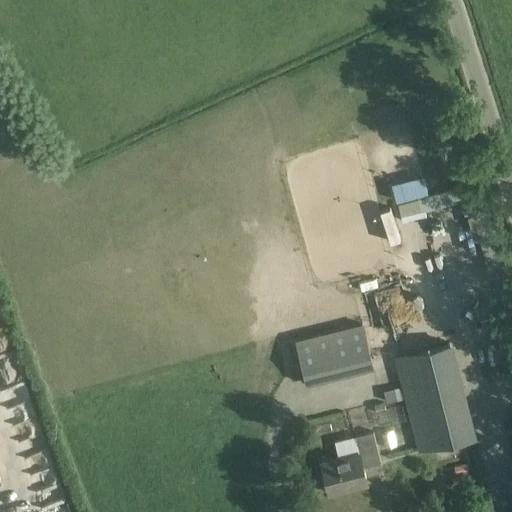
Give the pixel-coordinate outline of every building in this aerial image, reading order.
[(397,201),(425,193),(421,182),(394,190),(397,201)] [(471,226),(494,219),(491,210),(468,217),(470,226),(471,226)] [(363,323),(294,340),(305,384),(374,367),(363,323)] [(394,357),(402,387),(404,398),(417,451),(477,436),(454,341),(394,357)] [(404,398),(402,387),(383,391),(387,403),(404,398)] [(44,418),(25,424),(29,440),(49,434),(44,418)] [(359,453),(321,463),(329,494),(368,484),(364,468),(382,463),(374,432),(355,437),(359,453)]
